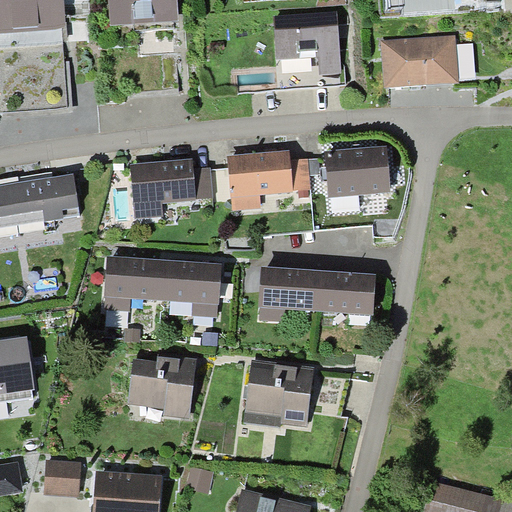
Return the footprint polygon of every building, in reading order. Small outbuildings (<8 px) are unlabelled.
[(0,0),(0,34),(66,29),(63,0),(0,0)] [(180,0),(103,0),(106,26),(183,18),(180,0)] [(338,14),(274,18),(277,60),(315,57),(316,69),(341,67),(338,14)] [(453,38),(384,44),(388,88),(457,82),(453,38)] [(464,44),(465,76),(479,76),(477,43),(464,44)] [(387,151),(328,157),(332,199),(391,192),(387,151)] [(233,170),(236,210),(308,204),(305,165),(233,170)] [(129,175),(134,229),(169,226),(168,210),(214,206),(211,168),(129,175)] [(74,178),(0,192),(0,238),(83,223),(74,178)] [(219,268),(110,261),(108,298),(217,305),(219,268)] [(373,281),(265,272),(262,307),(370,316),(373,281)] [(29,342),(0,346),(0,395),(37,390),(29,342)] [(196,428),(205,385),(142,373),(133,416),(196,428)] [(326,388),(259,378),(252,423),(319,434),(326,388)] [(45,461),(43,494),(81,497),(83,463),(45,461)] [(17,462),(0,464),(0,493),(22,489),(17,462)] [(163,511),(165,479),(93,475),(91,511),(163,511)] [(310,511),(312,508),(241,491),(235,511),(310,511)] [(500,511),(438,496),(433,511),(500,511)]
